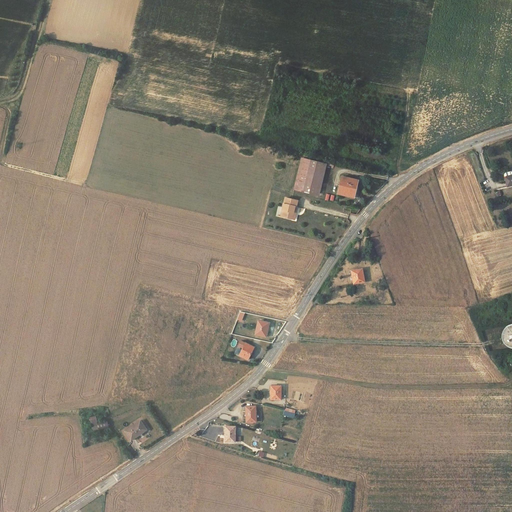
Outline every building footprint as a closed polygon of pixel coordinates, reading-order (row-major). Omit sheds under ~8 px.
[(297,191),(305,193),(319,197),(327,168),(314,164),(306,162),(297,191)] [(505,187),(511,185),(511,174),(511,175),(511,172),(503,173),(505,187)] [(340,195),(356,200),(360,185),(345,180),(340,195)] [(298,209),(300,203),(288,199),(283,218),(294,221),(297,209),(298,209)] [(362,290),(362,277),(353,277),(353,290),(362,290)] [(258,335),(270,338),(274,323),(262,320),(258,335)] [(246,349),(244,357),(253,359),(256,346),(242,343),(241,348),(246,349)] [(269,386),(268,400),(279,400),(278,386),(269,386)] [(255,422),(255,407),(246,407),(246,422),(255,422)] [(141,422),(126,432),(133,441),(148,431),(141,422)] [(234,443),(235,428),(225,427),(224,442),(234,443)]
